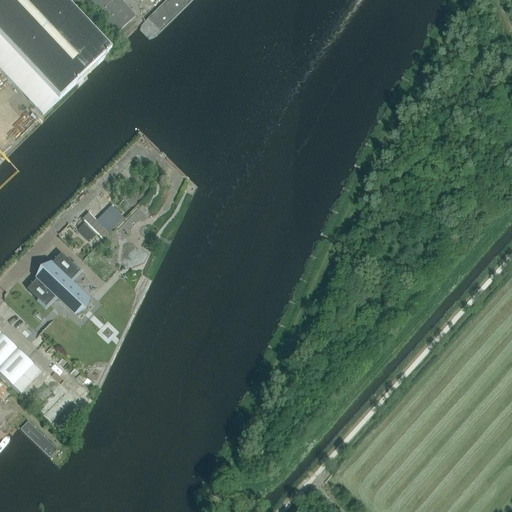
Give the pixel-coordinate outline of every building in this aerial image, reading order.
[(0,0),(0,73),(42,117),(86,75),(104,59),(111,52),(62,0),(0,0)] [(119,0),(76,0),(112,38),(135,17),(119,0)] [(100,219),(92,212),(85,219),(105,239),(126,217),(114,205),(100,219)] [(37,279),(27,290),(46,308),(56,296),(73,312),(85,299),(69,284),(80,272),(61,254),(51,265),(50,265),(37,279)] [(0,373),(11,384),(32,361),(0,331),(0,373)] [(0,379),(0,397),(5,402),(14,392),(0,379)] [(70,450),(36,420),(22,434),(55,467),(70,450)] [(213,498),(218,500),(221,494),(216,491),(213,498)]
